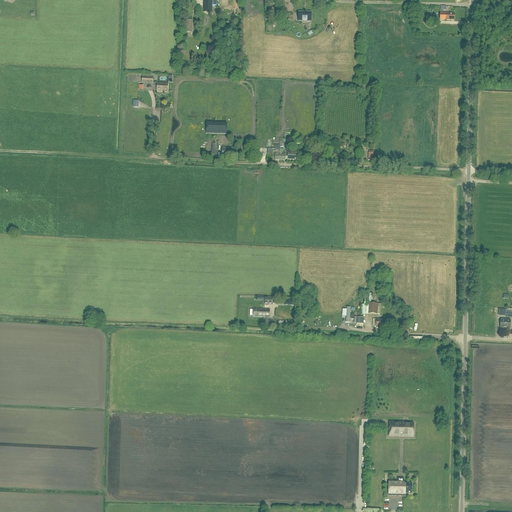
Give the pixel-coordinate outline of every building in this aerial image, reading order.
[(311,13),(298,12),(298,21),(302,21),(302,23),(307,23),(307,22),(311,22),(311,13)] [(420,13),(419,21),(433,22),(433,14),(420,13)] [(157,83),(157,92),(168,92),(168,84),(157,83)] [(226,125),(213,124),(213,123),(206,123),(206,133),(226,134),(226,125)] [(230,158),(235,158),(235,148),(222,148),(222,156),(230,156),(230,158)] [(288,156),(286,156),(286,155),(275,155),(275,160),(286,160),(286,159),(288,159),(288,160),(296,160),(296,152),(288,152),(288,156)] [(366,302),(366,305),(361,305),(362,315),(365,315),(365,314),(368,314),(377,315),(377,304),(373,304),(373,294),(369,294),(369,303),(366,302)] [(269,318),(269,310),(253,309),(253,317),(269,318)] [(376,319),(373,319),(372,327),(376,327),(388,328),(389,320),(376,319)] [(510,329),(510,321),(501,320),(500,328),(510,329)] [(407,425),(403,424),(403,423),(402,423),(399,423),(389,422),(389,436),(413,437),(413,424),(407,424),(407,425)] [(389,481),(388,495),(403,496),(403,494),(411,494),(412,484),(405,483),(405,482),(403,482),(403,479),(398,479),(398,482),(389,481)]
